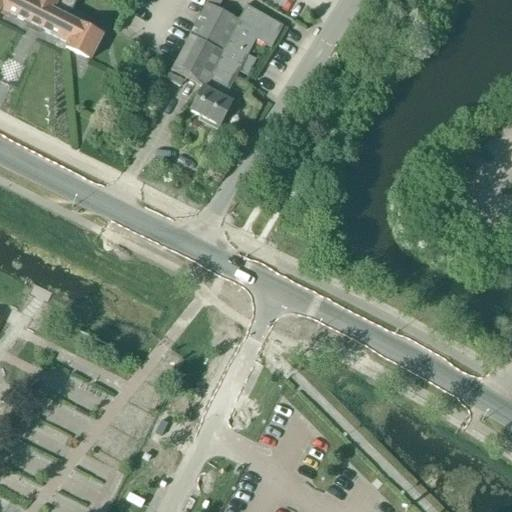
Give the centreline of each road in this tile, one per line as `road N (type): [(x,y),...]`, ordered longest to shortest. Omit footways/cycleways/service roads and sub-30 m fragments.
road 1 (tertiary): [(275,293),(0,153)]
road 2 (unclassified): [(275,293),(171,511)]
road 3 (tertiary): [(485,402),(275,293)]
